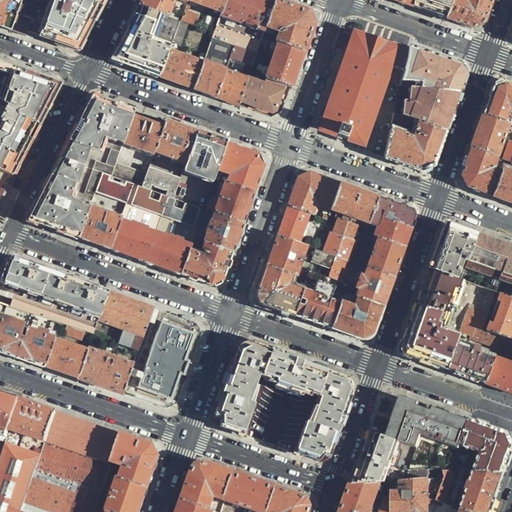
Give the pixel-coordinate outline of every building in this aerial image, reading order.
[(0,0),(0,27),(27,36),(29,30),(38,3),(27,0),(0,0)] [(70,45),(83,42),(98,12),(104,0),(38,0),(38,3),(29,30),(42,35),(70,45)] [(143,0),(140,7),(166,16),(172,0),(182,0),(187,2),(188,0),(187,0),(143,0)] [(187,0),(188,0),(221,13),(225,0),(187,0)] [(264,32),(275,1),(272,0),(225,0),(221,13),(212,37),(235,46),(256,54),(261,41),(264,32)] [(412,0),(412,7),(428,13),(444,19),(451,0),(412,0)] [(489,7),(491,0),(451,0),(444,19),(472,29),(483,24),(489,7)] [(289,6),(275,1),(264,32),(276,36),(280,33),(282,36),(277,38),(274,46),(277,47),(301,56),(313,24),(307,12),(289,6)] [(166,16),(140,7),(127,32),(117,51),(120,64),(159,77),(169,51),(172,42),(180,21),(166,16)] [(184,9),(180,21),(188,24),(194,26),(199,15),(184,9)] [(188,24),(180,21),(172,42),(180,44),(188,24)] [(329,91),(324,105),(329,107),(322,129),(360,142),(362,139),(363,136),(365,137),(370,120),(369,120),(388,64),(403,70),(407,48),(399,45),(388,41),(386,46),(371,41),(355,35),(350,47),(345,46),(333,79),(338,81),(334,93),(329,91)] [(203,63),(193,90),(211,96),(216,98),(226,71),(230,58),(235,46),(212,37),(203,63)] [(263,56),(268,43),(261,41),(256,54),(263,56)] [(252,65),(256,54),(235,46),(230,58),(252,65)] [(285,85),(290,87),(296,71),(301,56),(277,47),(267,78),(285,85)] [(407,48),(403,70),(400,83),(459,92),(462,82),(465,75),(460,67),(407,48)] [(169,51),(159,77),(176,83),(193,90),(203,63),(169,51)] [(0,170),(12,176),(25,151),(42,119),(54,94),(50,80),(25,72),(0,62),(0,170)] [(226,71),(216,98),(220,99),(238,106),(240,101),(248,78),(226,71)] [(248,78),(240,101),(250,105),(253,106),(256,107),(264,84),(248,78)] [(264,84),(256,107),(258,108),(262,109),(273,112),(276,111),(279,103),(285,85),(267,78),(264,84)] [(338,81),(333,79),(329,91),(334,93),(338,81)] [(487,100),(482,115),(508,124),(511,115),(511,84),(504,82),(492,86),(487,100)] [(415,121),(445,131),(450,118),(459,92),(400,83),(393,113),(409,118),(415,121)] [(132,116),(134,110),(102,98),(89,101),(76,125),(52,173),(32,211),(37,223),(54,229),(71,236),(78,238),(88,208),(94,192),(101,173),(111,176),(115,163),(122,144),(132,116)] [(393,113),(391,123),(405,128),(409,118),(393,113)] [(508,124),(482,115),(476,131),(470,148),(495,158),(496,158),(508,124)] [(154,153),(163,127),(136,117),(132,116),(122,144),(152,156),(154,153)] [(186,165),(197,133),(181,127),(165,121),(163,127),(154,153),(186,165)] [(384,155),(383,157),(406,165),(420,170),(433,165),(445,131),(415,121),(411,134),(413,140),(410,141),(408,136),(390,130),(384,155)] [(214,179),(227,143),(208,136),(197,133),(186,165),(181,180),(174,199),(202,209),(204,210),(214,179)] [(511,164),(511,159),(511,142),(508,142),(501,160),(505,161),(511,164)] [(248,151),(227,143),(214,179),(253,193),(263,166),(258,154),(248,151)] [(495,158),(470,148),(460,177),(466,188),(472,190),(491,197),(501,172),(490,168),(495,158)] [(501,172),(491,197),(508,203),(511,204),(511,173),(507,172),(511,164),(505,161),(501,172)] [(146,174),(115,163),(111,176),(132,183),(141,187),(146,174)] [(164,195),(168,196),(174,199),(181,180),(148,168),(146,174),(141,187),(149,190),(151,187),(165,192),(164,195)] [(330,211),(340,184),(317,175),(309,172),(297,179),(290,198),(288,206),(310,214),(311,215),(315,205),(330,211)] [(132,183),(111,176),(101,173),(94,192),(125,203),(132,183)] [(253,193),(214,179),(204,210),(213,213),(242,223),(248,208),(253,193)] [(119,219),(108,249),(126,255),(145,262),(168,196),(164,195),(149,190),(141,187),(132,183),(125,203),(119,219)] [(368,224),(377,198),(358,190),(340,184),(330,211),(368,224)] [(163,269),(180,275),(188,251),(199,221),(197,220),(202,209),(174,199),(168,196),(145,262),(163,269)] [(386,201),(377,198),(368,224),(376,227),(380,217),(410,228),(413,220),(407,209),(386,201)] [(310,214),(288,206),(286,211),(277,235),(299,243),(310,214)] [(88,208),(78,238),(93,243),(108,249),(119,219),(88,208)] [(203,244),(231,254),(237,239),(242,223),(213,213),(202,243),(203,244)] [(336,215),(330,232),(343,236),(352,240),(358,223),(336,215)] [(409,232),(410,228),(380,217),(376,227),(373,237),(377,238),(403,248),(409,232)] [(360,222),(354,239),(362,241),(367,225),(360,222)] [(441,231),(427,269),(460,280),(477,233),(471,231),(453,224),(441,231)] [(343,236),(330,232),(323,252),(335,256),(343,236)] [(511,245),(477,233),(460,280),(494,292),(499,294),(511,298),(511,245)] [(270,254),(266,266),(293,275),(294,276),(306,246),(299,243),(277,235),(270,254)] [(352,240),(343,236),(335,256),(347,261),(355,240),(352,240)] [(357,240),(344,283),(352,286),(349,296),(335,292),(333,297),(353,303),(372,240),(364,238),(363,242),(357,240)] [(366,267),(393,277),(398,262),(403,248),(377,238),(366,267)] [(222,279),(231,254),(203,244),(199,255),(188,251),(180,275),(211,285),(216,282),(222,279)] [(335,256),(323,252),(316,250),(311,262),(331,268),(335,256)] [(331,268),(328,277),(340,281),(347,261),(335,256),(331,268)] [(98,320),(109,291),(95,286),(17,258),(5,263),(0,277),(0,292),(13,299),(11,306),(27,312),(60,323),(93,335),(98,320)] [(271,307),(293,315),(303,289),(290,285),(293,275),(266,266),(256,294),(262,304),(271,307)] [(356,298),(382,307),(387,292),(393,277),(366,267),(356,298)] [(460,280),(427,269),(418,296),(401,345),(406,356),(431,364),(446,370),(469,306),(487,312),(494,292),(460,280)] [(303,289),(293,315),(312,322),(330,328),(339,303),(329,299),(333,288),(316,281),(312,293),(303,289)] [(138,352),(154,308),(145,304),(109,291),(98,320),(125,330),(120,345),(138,352)] [(511,326),(511,298),(499,294),(486,331),(500,336),(508,339),(511,326)] [(373,333),(382,307),(356,298),(352,307),(339,303),(330,328),(353,337),(361,340),(373,333)] [(0,351),(15,357),(27,312),(11,306),(0,302),(0,351)] [(469,306),(446,370),(465,376),(483,383),(493,357),(493,356),(467,346),(471,337),(497,346),(500,336),(486,331),(481,329),(487,312),(469,306)] [(27,312),(15,357),(40,366),(44,367),(54,338),(60,323),(27,312)] [(184,360),(194,334),(161,321),(139,385),(172,397),(180,373),(184,374),(186,368),(188,361),(184,360)] [(511,339),(508,339),(500,336),(509,355),(511,346),(511,339)] [(54,338),(44,367),(60,373),(77,379),(87,350),(54,338)] [(220,426),(244,434),(255,403),(251,402),(261,375),(319,396),(310,422),(306,421),(295,452),(319,461),(330,456),(354,388),(348,378),(249,342),(238,347),(214,415),(220,426)] [(100,386),(123,394),(133,365),(88,349),(87,350),(77,379),(100,386)] [(511,393),(511,368),(510,363),(493,357),(483,383),(503,390),(511,393)] [(0,430),(8,434),(9,430),(20,400),(0,393),(0,430)] [(392,398),(380,435),(416,449),(405,482),(428,480),(429,472),(442,474),(450,475),(453,467),(469,426),(449,419),(404,402),(392,398)] [(46,443),(56,413),(31,404),(20,400),(9,430),(46,443)] [(110,465),(121,435),(102,429),(83,422),(56,413),(46,443),(36,470),(100,493),(110,465)] [(504,433),(471,421),(469,426),(453,467),(474,474),(505,475),(511,454),(511,439),(510,435),(504,433)] [(36,470),(46,443),(9,430),(8,434),(0,456),(0,503),(21,511),(36,470)] [(380,435),(370,432),(360,459),(351,486),(380,483),(391,483),(405,482),(416,449),(380,435)] [(120,480),(148,489),(159,457),(155,451),(152,446),(125,437),(121,435),(110,465),(120,469),(126,466),(127,469),(123,471),(120,480)] [(192,478),(184,501),(211,511),(215,499),(213,495),(216,494),(219,499),(225,501),(235,473),(207,463),(195,469),(192,478)] [(491,511),(500,489),(505,475),(474,474),(453,467),(450,475),(442,474),(443,483),(436,501),(466,511),(491,511)] [(93,511),(95,508),(100,493),(36,470),(21,511),(93,511)] [(466,511),(436,501),(443,483),(442,474),(429,472),(428,480),(405,482),(391,483),(390,503),(390,511),(466,511)] [(256,481),(235,473),(225,501),(255,511),(268,511),(276,489),(256,481)] [(139,511),(142,505),(148,489),(120,480),(108,511),(139,511)] [(369,511),(380,483),(351,486),(347,495),(341,511),(369,511)] [(291,494),(276,489),(268,511),(310,511),(311,510),(306,499),(291,494)] [(390,511),(390,503),(384,500),(380,511),(390,511)] [(214,511),(211,511),(184,501),(179,511),(214,511)] [(0,511),(21,511),(0,503),(0,511)]
